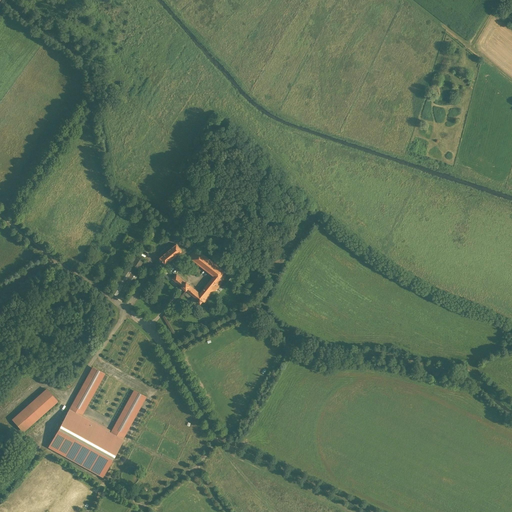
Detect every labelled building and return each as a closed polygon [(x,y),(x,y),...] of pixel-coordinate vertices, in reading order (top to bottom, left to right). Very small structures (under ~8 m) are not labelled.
[(158,254),(160,257),(173,247),(170,244),(158,254)] [(173,247),(160,257),(165,264),(182,250),(177,244),(173,247)] [(225,271),(196,249),(189,256),(214,276),(220,278),(224,273),(225,271)] [(144,261),(137,257),(132,264),(139,268),(144,261)] [(131,264),(129,263),(112,293),(124,300),(142,270),(139,268),(132,264),(131,264)] [(187,283),(177,274),(173,278),(183,287),(187,283)] [(214,276),(202,290),(210,297),(217,289),(219,286),(223,281),(220,278),(214,276)] [(202,290),(200,293),(190,285),(185,289),(199,300),(198,301),(200,304),(203,301),(205,303),(210,297),(202,290)] [(69,410),(80,416),(104,374),(93,368),(69,410)] [(47,389),(12,419),(23,431),(57,401),(47,389)] [(111,433),(122,439),(146,397),(135,391),(111,433)] [(104,473),(122,439),(111,433),(80,416),(69,410),(50,444),(104,473)] [(104,473),(50,444),(49,447),(102,477),(104,473)]
